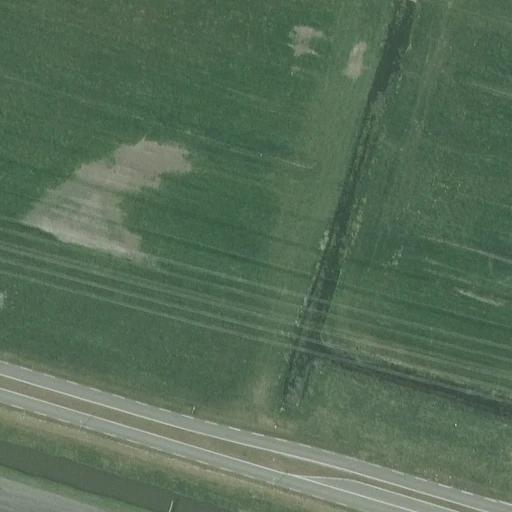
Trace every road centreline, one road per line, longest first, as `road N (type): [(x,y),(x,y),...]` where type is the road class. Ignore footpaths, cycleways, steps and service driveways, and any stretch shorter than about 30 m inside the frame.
road 1 (tertiary): [(508,511),(0,368)]
road 2 (tertiary): [(0,396),(384,511)]
